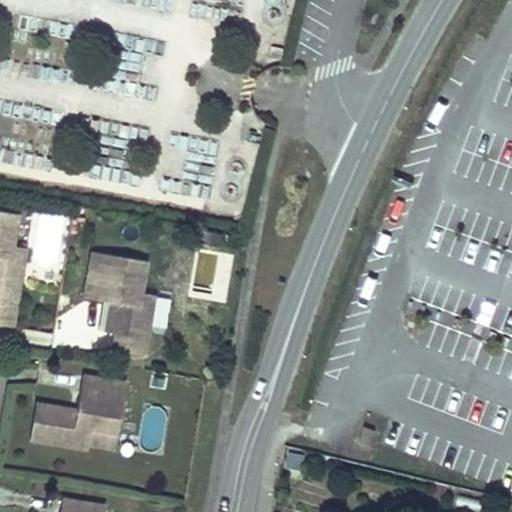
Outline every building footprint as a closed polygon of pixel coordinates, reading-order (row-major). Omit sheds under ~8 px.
[(0,305),(15,308),(21,274),(9,272),(13,247),(18,215),(0,211),(0,305)] [(9,272),(21,274),(25,249),(13,247),(9,272)] [(143,353),(148,316),(134,314),(138,289),(143,261),(90,252),(84,296),(110,300),(105,330),(114,332),(111,347),(143,353)] [(134,314),(148,316),(153,291),(138,289),(134,314)] [(15,308),(0,305),(0,321),(12,324),(15,308)] [(91,430),(118,434),(128,384),(84,376),(78,410),(37,403),(31,438),(87,449),(88,443),(91,430)] [(88,443),(116,448),(118,434),(91,430),(88,443)] [(105,511),(107,507),(62,498),(60,511),(105,511)]
